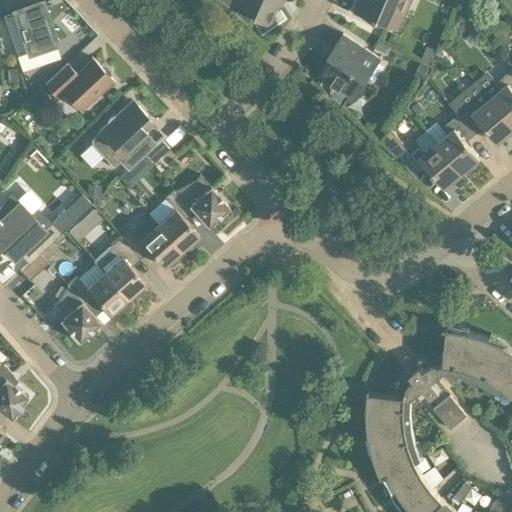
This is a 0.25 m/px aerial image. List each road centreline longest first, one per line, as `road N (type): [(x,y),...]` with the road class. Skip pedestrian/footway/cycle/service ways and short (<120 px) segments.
road 1 (residential): [(79,397),(272,232)]
road 2 (residential): [(272,232),(305,237),(367,279),(397,276),(448,237)]
road 3 (residential): [(215,121),(183,102),(86,0)]
road 4 (residential): [(215,121),(275,63),(318,0)]
road 5 (residential): [(79,397),(0,500)]
road 6 (residential): [(272,232),(268,199),(231,156),(215,121)]
